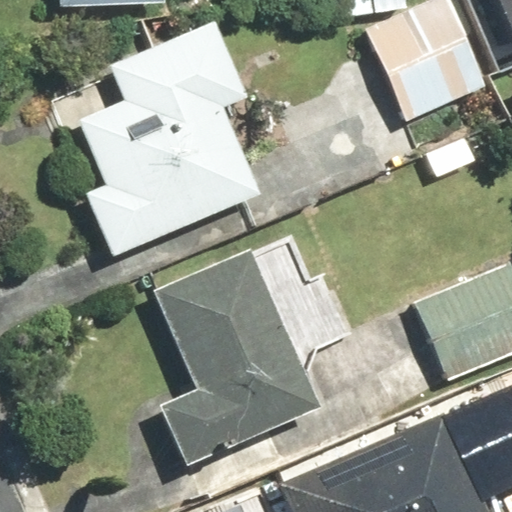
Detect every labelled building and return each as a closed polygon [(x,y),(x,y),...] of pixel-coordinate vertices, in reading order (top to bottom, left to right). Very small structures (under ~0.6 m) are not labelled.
[(445,0),(441,0),(366,31),(402,120),(482,87),(445,0)] [(511,0),(486,0),(505,46),(511,42),(511,0)] [(111,95),(63,115),(91,179),(69,188),(96,250),(282,170),(211,5),(94,55),(111,95)] [(511,76),(500,82),(511,108),(511,76)] [(305,399),(235,240),(133,285),(176,384),(141,399),(167,458),(305,399)] [(413,304),(441,381),(511,354),(511,277),(509,269),(413,304)] [(511,388),(271,483),(282,511),(473,511),(466,495),(511,476),(511,388)] [(188,511),(241,511),(234,494),(188,511)]
